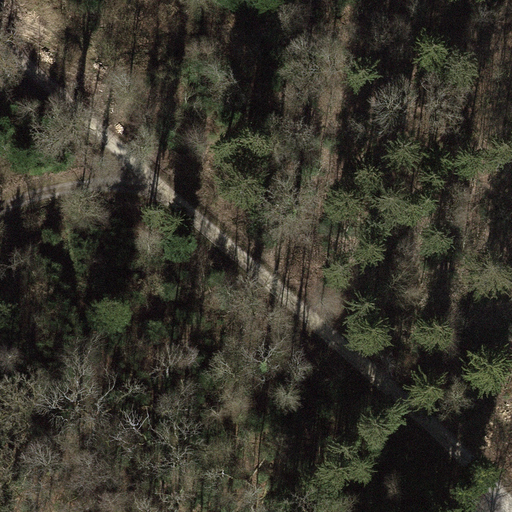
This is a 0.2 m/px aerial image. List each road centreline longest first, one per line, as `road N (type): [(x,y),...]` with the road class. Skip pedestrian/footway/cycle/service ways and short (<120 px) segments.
road 1 (track): [(511,511),(0,45)]
road 2 (track): [(0,217),(33,199),(149,179)]
